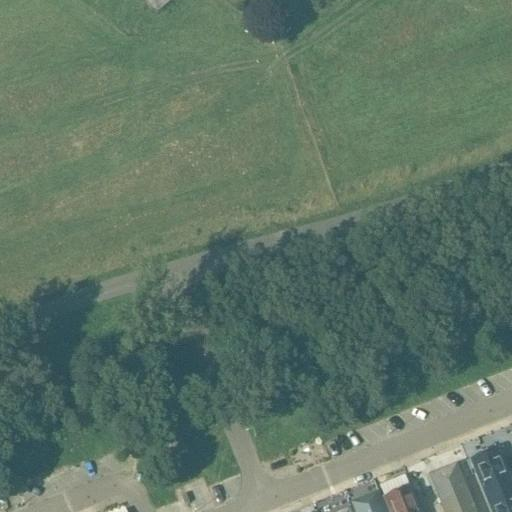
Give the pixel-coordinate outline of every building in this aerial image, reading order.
[(123,411),(112,416),(117,429),(129,425),(123,411)] [(162,446),(167,459),(191,449),(186,437),(162,446)] [(491,511),(511,511),(511,489),(500,457),(474,467),(491,511)] [(477,511),(459,462),(430,472),(445,511),(477,511)] [(385,511),(417,511),(409,492),(382,503),(385,511)] [(350,511),(381,511),(376,500),(350,511)]
